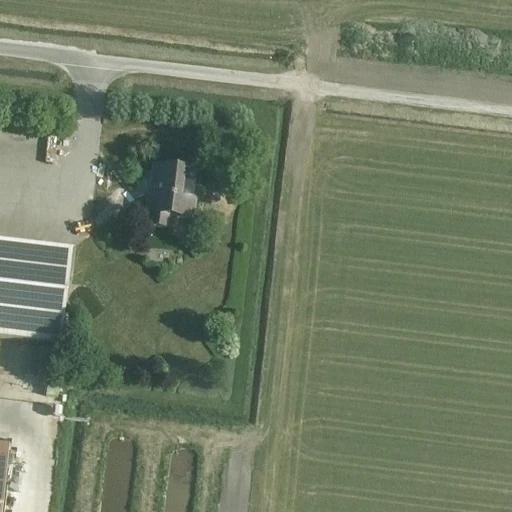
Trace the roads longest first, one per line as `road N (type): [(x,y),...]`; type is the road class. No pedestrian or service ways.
road 1 (track): [(0,50),(511,110)]
road 2 (track): [(0,188),(75,198),(91,61)]
